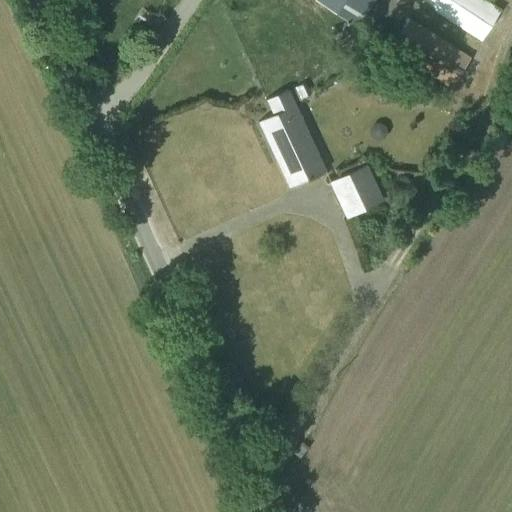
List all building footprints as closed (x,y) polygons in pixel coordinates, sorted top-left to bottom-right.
[(374,0),(314,0),(313,1),(356,29),(374,0)] [(488,0),(420,0),(420,2),(481,41),(502,9),(488,0)] [(476,49),(414,10),(391,47),(453,86),(476,49)] [(256,118),(289,186),(327,168),(289,89),(265,100),(271,111),(256,118)] [(366,163),(327,180),(346,221),(385,203),(366,163)]
